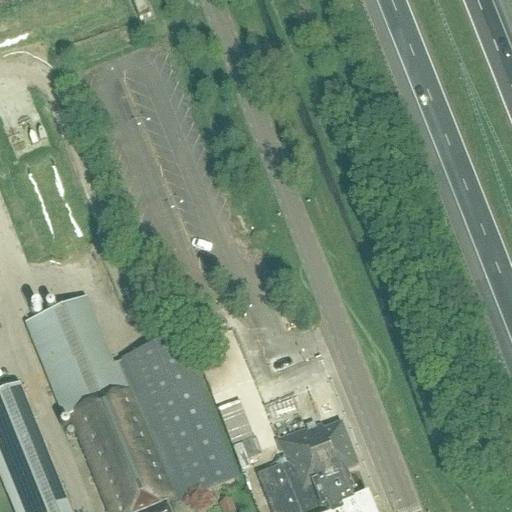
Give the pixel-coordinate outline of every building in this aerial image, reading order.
[(144,1),(133,5),(139,23),(151,18),(144,1)] [(171,511),(171,510),(233,484),(176,344),(114,369),(87,303),(28,327),(66,420),(71,418),(109,511),(171,511)] [(67,511),(19,393),(0,400),(0,475),(14,511),(67,511)] [(341,426),(322,434),(320,427),(275,445),(295,497),(303,494),(305,501),(280,511),(369,511),(366,502),(358,504),(353,492),(351,493),(345,479),(359,473),(341,426)] [(245,473),(257,469),(251,447),(239,450),(245,473)]
